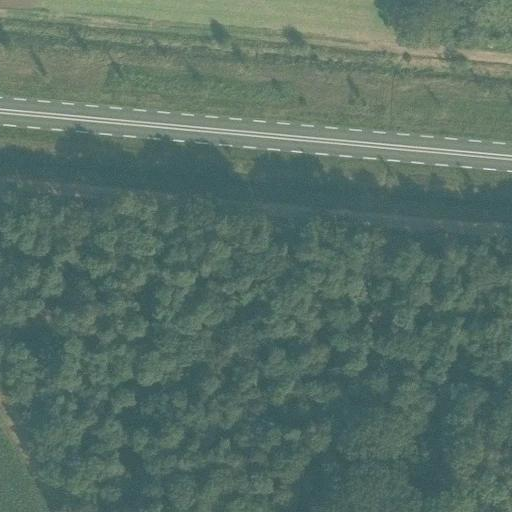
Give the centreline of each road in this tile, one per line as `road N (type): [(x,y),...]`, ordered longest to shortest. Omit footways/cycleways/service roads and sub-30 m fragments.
road 1 (track): [(511,233),(0,184)]
road 2 (secondary): [(511,158),(0,112)]
road 3 (track): [(0,16),(511,61)]
